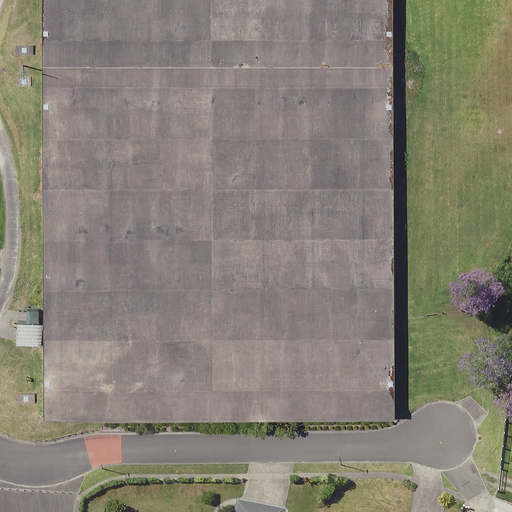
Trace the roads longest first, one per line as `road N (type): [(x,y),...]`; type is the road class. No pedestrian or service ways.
road 1 (residential): [(445,436),(390,445),(129,447),(34,465),(0,456)]
road 2 (unknown): [(0,134),(13,236),(0,308)]
